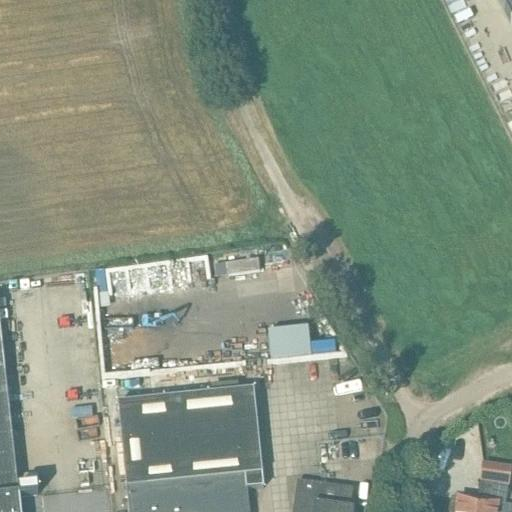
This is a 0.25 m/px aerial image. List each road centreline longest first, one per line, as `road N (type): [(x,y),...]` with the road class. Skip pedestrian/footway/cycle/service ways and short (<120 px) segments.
road 1 (track): [(423,422),(266,157),(230,79),(208,0)]
road 2 (unclassified): [(404,511),(423,422),(511,371)]
